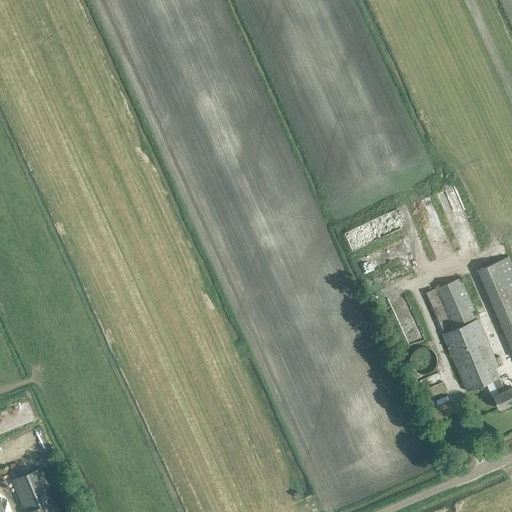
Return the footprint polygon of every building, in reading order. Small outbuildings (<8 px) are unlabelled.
[(392,216),(376,223),(380,230),(395,223),(392,216)] [(355,243),(379,232),(375,223),(363,228),(361,224),(349,229),(355,243)] [(504,258),(488,265),(478,269),(511,348),(511,266),(508,257),(504,259),(504,258)] [(495,395),(501,409),(511,403),(511,387),(504,391),(498,377),(499,376),(496,368),(498,366),(503,364),(499,356),(495,358),(460,278),(424,293),(467,391),(492,380),(498,393),(495,395)] [(412,340),(425,334),(418,320),(414,322),(415,326),(408,329),(412,340)] [(437,364),(437,360),(437,356),(435,352),(432,349),(428,347),(424,346),(419,347),(415,349),(412,352),(410,356),(410,360),(410,364),(412,368),(415,371),(419,373),(424,374),(428,373),(432,371),(435,368),(437,364)] [(3,461),(24,511),(59,511),(32,448),(3,461)]
